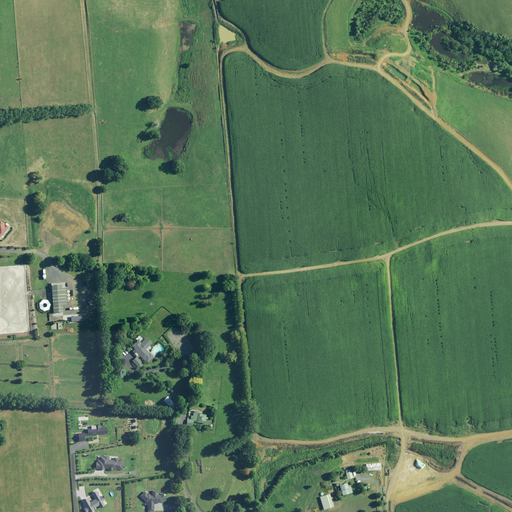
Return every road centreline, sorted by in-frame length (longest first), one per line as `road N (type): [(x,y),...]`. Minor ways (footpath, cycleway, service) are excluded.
road 1 (track): [(511,434),(447,448),(405,437),(385,422),(309,442),(256,442),(237,275),(382,256),(477,224),(511,222)]
road 2 (track): [(196,511),(182,492),(185,399),(168,369)]
